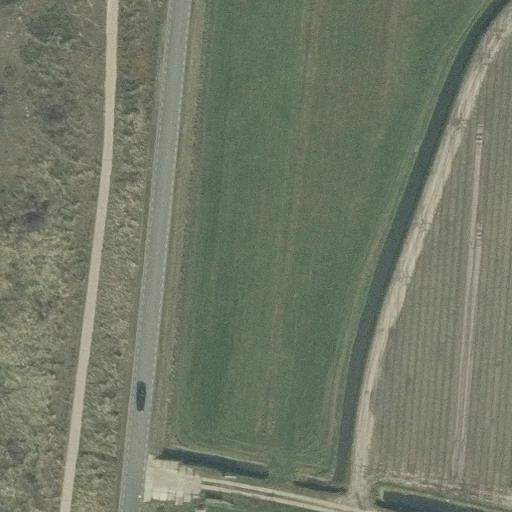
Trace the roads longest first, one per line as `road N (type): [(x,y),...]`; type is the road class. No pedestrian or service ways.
road 1 (track): [(511,5),(482,51),(370,368),(356,471),(511,502)]
road 2 (secondary): [(130,511),(180,0)]
road 3 (track): [(350,511),(133,474)]
